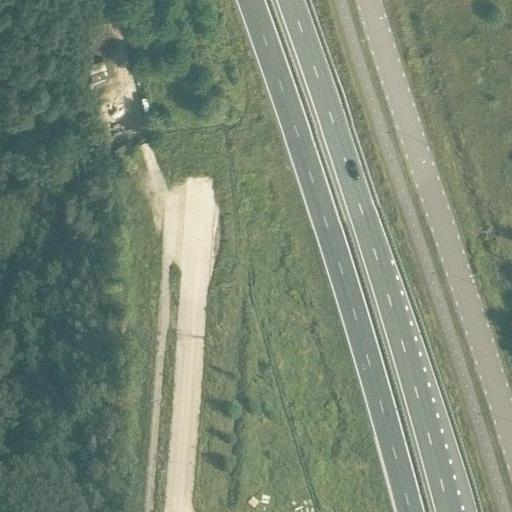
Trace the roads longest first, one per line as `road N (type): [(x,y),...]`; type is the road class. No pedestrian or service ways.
road 1 (trunk): [(249,0),(327,226),(409,511)]
road 2 (trunk): [(448,511),(290,0)]
road 3 (tertiary): [(511,442),(368,0)]
road 4 (unclassified): [(176,511),(196,243)]
road 5 (track): [(173,205),(141,130),(108,0)]
